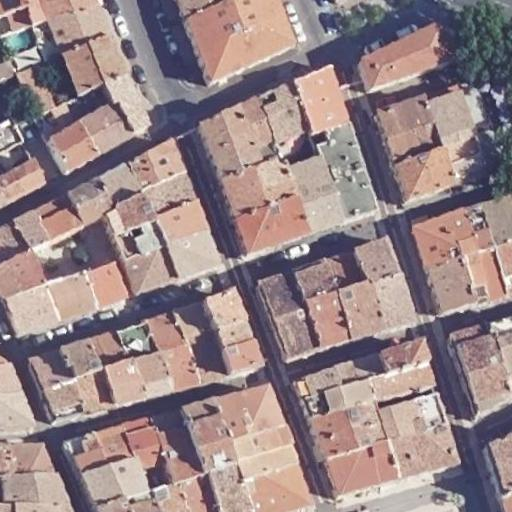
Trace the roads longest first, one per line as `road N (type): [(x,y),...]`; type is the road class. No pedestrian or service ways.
road 1 (residential): [(43,438),(267,374)]
road 2 (residential): [(10,353),(228,278)]
road 3 (residential): [(0,217),(174,120)]
road 4 (residential): [(228,278),(391,221)]
road 5 (residential): [(329,45),(174,120)]
road 6 (residential): [(511,415),(460,440),(425,334)]
road 7 (residential): [(174,120),(228,278)]
road 8 (residential): [(267,374),(425,334)]
road 9 (residential): [(174,120),(130,0)]
road 10 (residential): [(391,221),(511,179)]
